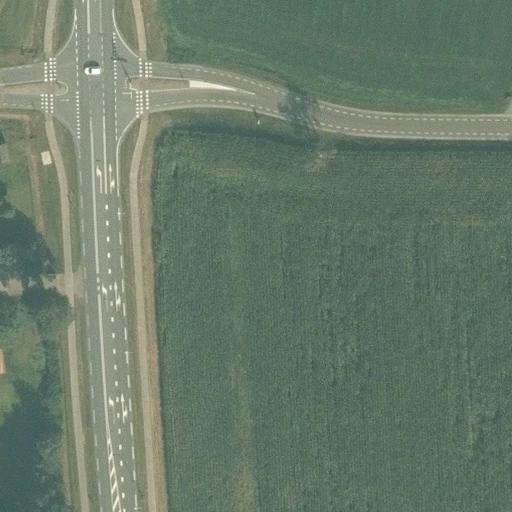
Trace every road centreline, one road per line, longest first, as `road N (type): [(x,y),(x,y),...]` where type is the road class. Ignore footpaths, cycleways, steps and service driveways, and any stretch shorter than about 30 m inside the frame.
road 1 (primary): [(120,511),(95,104)]
road 2 (tertiary): [(511,127),(354,123),(258,96)]
road 3 (tertiary): [(258,96),(221,79),(94,67)]
road 4 (tertiary): [(95,104),(258,96)]
